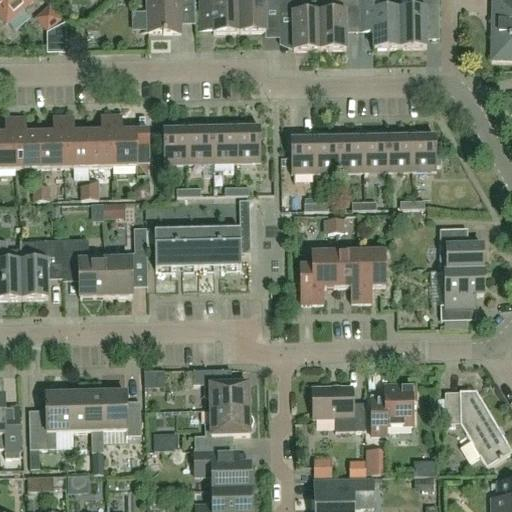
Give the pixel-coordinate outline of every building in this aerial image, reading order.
[(0,0),(0,19),(6,27),(32,4),(28,0),(0,0)] [(146,0),(148,36),(162,35),(162,37),(180,37),(180,8),(194,8),(193,0),(146,0)] [(198,0),(198,14),(212,13),(212,37),(239,37),(237,0),(198,0)] [(237,0),(239,37),(265,36),(264,12),(278,12),(277,0),(237,0)] [(300,0),(277,0),(278,12),(278,21),(292,20),(293,55),(319,54),(318,6),(301,6),(300,0)] [(334,0),(335,5),(318,6),(319,54),(345,54),(345,37),(359,37),(359,35),(357,0),(334,0)] [(357,0),(359,35),(373,35),(373,53),(399,52),(398,13),(383,13),(383,0),(357,0)] [(438,27),(437,0),(412,0),(413,13),(398,13),(399,52),(425,52),(425,27),(438,27)] [(59,23),(49,11),(36,21),(47,34),(59,23)] [(511,13),(493,13),(491,63),(511,63),(511,13)] [(66,27),(66,41),(77,41),(76,26),(66,27)] [(111,120),(112,171),(136,171),(136,182),(149,181),(148,134),(121,135),(121,119),(111,120)] [(73,120),(63,121),(64,172),(88,172),(87,136),(73,136),(73,120)] [(101,136),(87,136),(88,172),(112,171),(111,120),(101,120),(101,136)] [(53,137),(39,137),(40,173),(64,172),(63,121),(53,121),(53,137)] [(0,173),(16,174),(15,122),(5,122),(5,138),(0,137),(0,173)] [(25,137),(25,122),(15,122),(16,174),(40,173),(39,137),(25,137)] [(220,133),(211,133),(212,168),(236,167),(235,125),(220,130),(220,133)] [(235,125),(236,167),(261,167),(260,132),(250,133),(250,129),(235,125)] [(188,168),(187,126),(172,130),(172,134),(163,134),(164,169),(188,168)] [(212,168),(211,133),(203,134),(202,130),(187,126),(188,168),(212,168)] [(412,176),(411,133),(396,138),(396,141),(387,141),(388,176),(412,176)] [(426,137),(411,133),(412,176),(436,175),(436,171),(441,171),(441,158),(436,159),(436,141),(426,141),(426,137)] [(348,142),(339,142),(340,177),(364,177),(363,134),(348,139),(348,142)] [(378,138),(363,134),(364,177),(388,176),(387,141),(378,142),(378,138)] [(316,178),(315,135),(300,140),(300,143),(290,143),(291,178),(316,178)] [(340,177),(339,142),(330,143),(330,139),(315,135),(316,178),(340,177)] [(141,189),(135,194),(135,204),(150,203),(149,189),(141,189)] [(89,204),(89,190),(80,190),(81,204),(89,204)] [(97,204),(97,190),(89,190),(89,204),(97,204)] [(41,191),(33,191),(33,206),(41,205),(41,191)] [(41,205),(49,205),(49,191),(41,191),(41,205)] [(237,192),(237,200),(249,200),(249,191),(237,192)] [(237,200),(237,192),(225,192),(225,200),(237,200)] [(189,201),(189,193),(177,193),(177,201),(189,201)] [(201,193),(189,193),(189,201),(201,201),(201,193)] [(249,205),(239,205),(239,233),(240,233),(240,258),(250,257),(249,205)] [(424,205),(412,206),(412,213),(424,213),(424,205)] [(364,215),(364,206),(352,207),(352,215),(364,215)] [(376,206),(364,206),(364,215),(376,214),(376,206)] [(412,213),(412,206),(400,206),(400,214),(412,213)] [(316,208),(316,216),(328,215),(328,207),(316,208)] [(125,208),(103,209),(103,224),(125,223),(125,208)] [(316,216),(316,208),(304,208),(305,216),(316,216)] [(60,212),(51,212),(51,222),(60,222),(60,212)] [(335,224),(327,224),(327,238),(335,238),(335,224)] [(343,224),(335,224),(335,238),(343,238),(343,224)] [(146,233),(133,233),(134,263),(146,263),(146,233)] [(219,272),(218,233),(197,234),(198,273),(219,272)] [(239,233),(218,233),(219,272),(241,272),(240,258),(240,233),(239,233)] [(466,233),(439,234),(440,275),(444,275),(446,275),(482,274),(482,249),(467,250),(466,233)] [(176,273),(175,234),(154,235),(155,274),(176,273)] [(197,234),(175,234),(176,273),(198,273),(197,234)] [(88,264),(87,244),(62,245),(62,276),(78,275),(79,302),(105,301),(104,264),(88,264)] [(35,246),(20,246),(21,304),(47,303),(47,277),(62,276),(62,245),(35,246)] [(19,255),(5,255),(5,246),(0,246),(0,304),(21,304),(20,246),(19,246),(19,255)] [(384,255),(359,256),(360,308),(370,307),(370,292),(385,291),(384,280),(394,280),(394,256),(384,256),(384,255)] [(335,256),(311,257),(311,271),(299,272),(300,309),(323,308),(322,293),(336,292),(335,256)] [(359,256),(335,256),(336,292),(350,292),(350,308),(360,308),(359,256)] [(130,263),(104,264),(105,301),(131,301),(130,263)] [(445,309),(440,310),(440,326),(475,325),(474,300),(483,300),(482,274),(446,275),(444,275),(445,309)] [(210,415),(248,414),(248,388),(223,388),(223,374),(192,375),(193,389),(203,389),(204,402),(210,402),(210,415)] [(381,405),(370,405),(371,440),(386,440),(386,430),(412,430),(412,406),(415,406),(414,390),(384,390),(384,402),(381,405)] [(352,408),(352,391),(312,392),(313,424),(334,423),(335,437),(365,436),(364,408),(352,408)] [(459,397),(444,398),(445,428),(459,428),(486,472),(511,456),(476,396),(459,396),(459,397)] [(102,436),(101,397),(71,398),(72,436),(91,436),(92,457),(103,457),(102,436)] [(101,397),(102,436),(126,435),(126,440),(140,440),(139,406),(126,407),(125,397),(101,397)] [(72,436),(71,398),(45,399),(46,423),(29,424),(30,454),(56,453),(56,437),(72,436)] [(0,400),(0,453),(5,453),(5,462),(19,462),(18,426),(4,427),(4,400),(0,400)] [(248,414),(210,415),(210,428),(204,428),(205,441),(194,441),(194,455),(230,454),(230,443),(233,440),(249,440),(248,414)] [(230,454),(194,455),(194,480),(211,480),(212,495),(250,494),(249,468),(239,468),(238,454),(230,454)] [(385,480),(384,454),(365,454),(366,480),(385,480)] [(331,463),(313,463),(314,482),(331,482),(331,463)] [(364,482),(364,465),(349,465),(350,482),(364,482)] [(414,483),(414,495),(434,495),(434,483),(414,483)] [(314,511),(359,511),(373,511),(373,485),(314,486),(314,511)] [(491,511),(511,511),(511,485),(497,486),(498,503),(491,503),(491,511)] [(250,511),(250,494),(212,495),(212,509),(195,510),(195,511),(250,511)]
